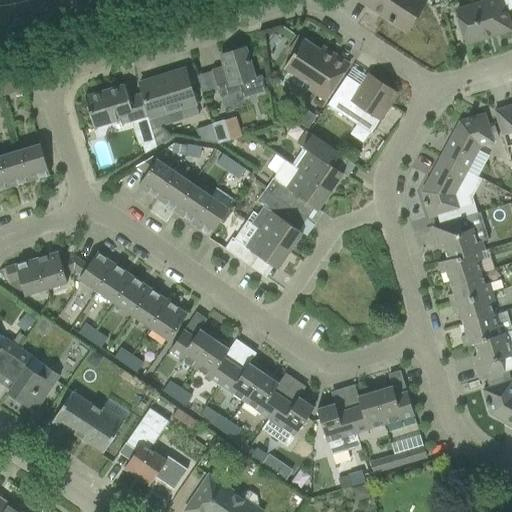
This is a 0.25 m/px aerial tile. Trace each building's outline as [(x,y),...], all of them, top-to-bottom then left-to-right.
[(405,31),(423,2),(420,0),(358,0),(388,20),(387,21),(391,24),(392,22),(405,31)] [(489,0),(490,1),(456,11),(466,44),(510,30),(500,0),(489,0)] [(330,58),(319,51),(298,37),(287,53),(291,56),(283,68),(311,87),(308,91),(324,101),(348,64),(333,54),(330,58)] [(210,70),(217,90),(219,98),(241,91),(243,98),(264,92),(261,75),(253,78),(244,48),(220,55),(223,66),(210,70)] [(138,83),(144,103),(149,117),(146,118),(151,134),(152,133),(156,147),(170,138),(159,128),(177,122),(173,111),(179,109),(182,120),(198,115),(184,69),(138,83)] [(341,83),(326,105),(369,133),(378,121),(396,93),(369,74),(356,93),(341,83)] [(19,79),(0,85),(0,91),(1,96),(22,90),(19,79)] [(124,85),(84,97),(93,128),(119,120),(120,124),(146,116),(140,95),(128,98),(124,85)] [(511,105),(494,111),(500,130),(501,136),(511,132),(511,105)] [(294,119),(308,129),(315,117),(301,108),(294,119)] [(490,133),(488,129),(488,127),(484,114),(472,118),(472,116),(467,118),(468,119),(459,122),(440,157),(466,171),(472,160),(479,147),(493,143),(492,140),(490,133)] [(222,120),(211,124),(217,145),(218,145),(217,142),(227,139),(222,120)] [(211,124),(195,129),(199,142),(217,145),(211,124)] [(494,127),(488,129),(490,133),(492,140),(497,138),(494,127)] [(303,147),(291,165),(291,166),(330,192),(342,174),(324,161),(331,150),(327,147),(327,146),(304,131),(296,143),(303,147)] [(152,133),(151,134),(139,137),(144,154),(156,147),(152,133)] [(39,144),(18,151),(28,181),(49,175),(39,144)] [(185,156),(199,158),(200,147),(187,145),(185,156)] [(18,151),(0,156),(0,165),(7,188),(28,181),(18,151)] [(216,163),(227,171),(233,162),(222,154),(216,163)] [(174,172),(151,157),(135,166),(146,174),(137,186),(155,198),(174,172)] [(466,171),(440,157),(421,192),(424,201),(422,202),(424,206),(425,206),(429,217),(457,208),(453,196),(466,172),(466,171)] [(272,178),(264,190),(286,206),(294,194),(317,210),(330,192),(291,166),(291,165),(285,161),(273,180),(272,178)] [(233,162),(227,171),(238,179),(244,170),(233,162)] [(174,172),(155,198),(174,211),(192,184),(174,172)] [(192,184),(174,211),(192,223),(210,197),(192,184)] [(210,197),(192,223),(210,235),(233,201),(215,189),(210,197)] [(302,233),(278,217),(286,206),(264,190),(256,202),(262,206),(256,215),(252,212),(246,220),(258,229),(257,229),(289,251),(302,233)] [(444,248),(447,260),(447,261),(478,251),(478,252),(483,251),(480,241),(487,239),(479,212),(432,227),(439,250),(444,248)] [(231,238),(223,249),(246,265),(254,253),(277,269),(289,251),(257,229),(258,229),(246,220),(233,239),(231,238)] [(447,261),(447,260),(437,263),(440,273),(445,271),(449,282),(479,273),(476,262),(481,260),(478,252),(478,251),(447,261)] [(57,252),(31,260),(40,291),(66,283),(63,272),(73,269),(74,257),(60,262),(57,252)] [(74,257),(73,269),(81,275),(78,279),(96,291),(114,265),(96,252),(87,266),(74,257)] [(40,291),(31,260),(4,268),(8,281),(18,278),(24,296),(40,291)] [(114,265),(96,291),(114,303),(132,277),(114,265)] [(479,273),(449,282),(452,294),(447,295),(450,305),(491,292),(490,292),(503,288),(501,280),(483,285),(479,273)] [(132,277),(114,303),(132,316),(150,290),(132,277)] [(150,290),(132,316),(150,328),(168,302),(150,290)] [(491,292),(450,305),(453,314),(458,313),(462,324),(492,315),(488,303),(493,301),(491,292)] [(168,302),(150,328),(168,341),(175,331),(186,314),(168,302)] [(492,315),(462,324),(465,335),(460,337),(463,347),(473,344),(503,334),(503,333),(501,325),(496,327),(492,315)] [(95,332),(84,324),(78,333),(89,341),(95,332)] [(183,330),(172,347),(169,351),(194,368),(213,340),(199,330),(193,337),(183,330)] [(503,334),(473,344),(477,355),(472,357),(479,379),(485,378),(507,371),(511,369),(511,330),(503,333),(503,334)] [(95,332),(89,341),(100,348),(106,339),(95,332)] [(0,375),(19,348),(18,348),(25,337),(18,333),(11,343),(5,339),(0,345),(0,375)] [(213,340),(194,368),(219,385),(233,365),(223,358),(228,350),(213,340)] [(19,348),(0,375),(0,383),(9,390),(6,394),(34,412),(59,376),(48,368),(32,358),(19,348)] [(113,357),(124,365),(131,356),(120,349),(113,357)] [(101,358),(91,351),(83,361),(94,368),(101,358)] [(131,356),(124,365),(136,373),(142,364),(131,356)] [(233,365),(219,385),(244,402),(263,374),(248,364),(243,371),(233,365)] [(511,386),(507,371),(485,378),(488,388),(482,390),(485,401),(484,401),(486,406),(487,406),(489,415),(511,426),(511,386)] [(263,374),(244,402),(268,419),(282,398),(272,392),(278,384),(263,374)] [(179,390),(168,382),(162,391),(173,399),(179,390)] [(391,386),(374,392),(384,424),(413,415),(406,392),(394,395),(391,386)] [(179,390),(173,399),(184,406),(190,398),(179,390)] [(71,392),(61,407),(50,423),(65,433),(67,430),(103,453),(114,436),(123,421),(102,407),(100,411),(71,392)] [(359,406),(348,410),(355,433),(384,424),(374,392),(357,397),(359,406)] [(282,398),(268,419),(261,430),(286,447),(294,436),(302,425),(313,408),(298,398),(292,405),(282,398)] [(191,403),(188,409),(198,416),(202,411),(191,403)] [(316,410),(326,442),(330,455),(360,447),(355,433),(348,410),(336,413),(334,404),(316,410)] [(149,408),(136,427),(124,443),(135,451),(123,469),(148,486),(165,461),(149,449),(168,421),(149,408)] [(177,408),(171,416),(191,430),(197,422),(177,408)] [(228,424),(217,416),(212,425),(222,433),(228,424)] [(228,424),(222,433),(233,440),(229,446),(243,456),(249,448),(235,438),(240,431),(228,424)] [(272,443),(272,442),(249,425),(240,438),(253,448),(262,435),(272,443)] [(384,448),(387,457),(369,463),(372,474),(397,466),(393,456),(390,446),(384,448)] [(423,447),(393,456),(397,466),(426,457),(423,447)] [(266,457),(255,449),(249,458),(272,474),(277,467),(265,459),(266,457)] [(361,472),(348,476),(338,479),(341,489),(351,486),(364,482),(361,472)] [(260,511),(255,508),(257,504),(256,496),(249,491),(240,492),(238,496),(208,476),(184,511),(186,511),(260,511)] [(352,488),(356,501),(368,498),(364,484),(352,488)] [(18,511),(0,499),(0,511),(18,511)]
